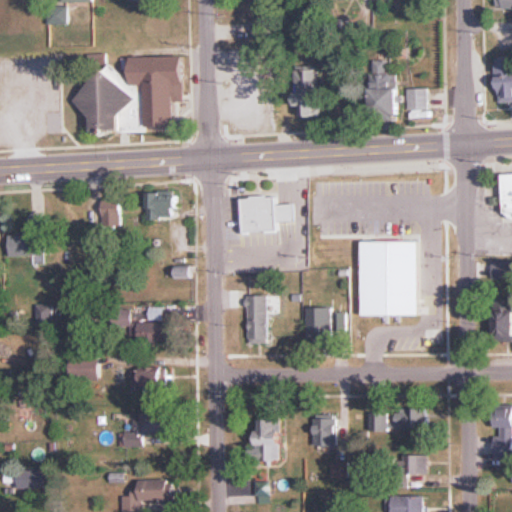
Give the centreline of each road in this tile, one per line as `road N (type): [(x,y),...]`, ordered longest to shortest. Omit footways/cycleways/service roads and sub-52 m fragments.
road 1 (residential): [(471,511),(467,146)]
road 2 (residential): [(219,511),(210,159)]
road 3 (primary): [(210,159),(511,143)]
road 4 (residential): [(511,373),(217,376)]
road 5 (primary): [(0,171),(210,159)]
road 6 (residential): [(210,159),(205,0)]
road 7 (residential): [(467,146),(465,0)]
